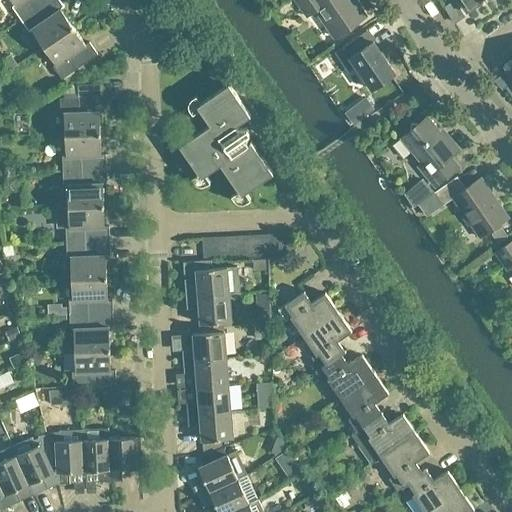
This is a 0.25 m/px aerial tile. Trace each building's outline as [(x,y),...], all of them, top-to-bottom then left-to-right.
[(47,0),(12,0),(15,4),(12,6),(21,18),(47,0)] [(73,26),(60,8),(64,5),(60,0),(47,0),(21,18),(29,31),(32,29),(44,46),(73,26)] [(366,15),(355,0),(295,0),(306,16),(316,10),(334,37),(366,15)] [(483,0),(445,0),(459,0),(467,11),(483,0)] [(98,53),(89,41),(85,44),(73,26),(44,46),(56,63),(53,65),(62,78),(98,53)] [(395,73),(373,41),(371,42),(364,32),(335,52),(346,68),(354,63),(372,89),(395,73)] [(10,53),(1,60),(8,71),(18,64),(10,53)] [(251,140),(248,143),(246,139),(249,131),(247,127),(238,128),(236,125),(250,114),(229,83),(201,102),(196,94),(193,97),(192,96),(192,97),(190,99),(189,100),(189,101),(188,103),(188,105),(189,107),(190,110),(189,110),(190,111),(190,110),(193,114),(200,109),(210,124),(179,145),(198,172),(191,177),(193,180),(193,181),(193,182),(194,181),(194,182),(195,182),(195,183),(196,183),(196,184),(197,184),(198,185),(199,185),(200,185),(201,185),(202,185),(203,185),(204,185),(205,185),(205,184),(206,184),(207,184),(208,183),(207,183),(210,181),(205,173),(220,163),(239,190),(231,195),(234,198),(233,198),(233,199),(234,199),(235,200),(237,202),(238,202),(240,202),(241,203),(242,203),(243,202),(245,202),(246,201),(247,202),(248,201),(247,200),(251,198),(246,191),(273,172),(251,140)] [(100,132),(99,110),(104,110),(103,95),(60,97),(60,113),(64,113),(65,134),(100,132)] [(436,185),(458,167),(450,157),(458,150),(447,136),(444,138),(426,116),(392,144),(403,156),(412,148),(425,164),(422,167),(436,185)] [(101,154),(100,132),(65,134),(66,155),(62,155),(63,170),(106,168),(106,154),(101,154)] [(103,204),(102,182),(107,182),(106,168),(63,170),(64,185),(67,185),(68,206),(103,204)] [(509,217),(481,177),(465,188),(457,176),(434,192),(443,204),(453,198),(480,237),(509,217)] [(423,178),(413,185),(424,199),(434,192),(423,178)] [(104,226),(103,204),(68,206),(69,226),(65,227),(66,242),(110,240),(109,226),(104,226)] [(305,239),(295,240),(296,255),(306,255),(305,239)] [(511,239),(495,252),(507,269),(511,267),(511,239)] [(106,276),(106,254),(110,254),(110,240),(66,242),(67,257),(70,256),(71,277),(106,276)] [(265,257),(252,258),(253,269),(266,269),(265,257)] [(186,297),(207,295),(229,293),(241,292),(238,266),(212,268),(211,259),(183,261),(184,274),(191,273),(192,278),(185,279),(185,286),(186,297)] [(107,298),(106,276),(71,277),(72,298),(69,299),(69,306),(69,313),(69,314),(113,312),(112,298),(107,298)] [(304,335),(338,311),(325,292),(307,305),(299,294),(278,308),(286,320),(291,317),(304,335)] [(231,320),(229,293),(207,295),(186,297),(187,308),(199,307),(200,323),(231,320)] [(258,322),(270,322),(269,293),(256,293),(258,322)] [(333,343),(352,330),(338,311),(304,335),(316,353),(311,357),(319,368),(337,356),(337,357),(341,354),(333,343)] [(110,348),(109,326),(114,326),(113,312),(69,314),(70,329),(74,328),(75,349),(110,348)] [(270,323),(255,324),(255,338),(271,337),(270,323)] [(17,325),(5,330),(9,340),(21,335),(17,325)] [(226,357),(224,331),(193,333),(194,349),(182,350),(183,361),(226,357)] [(111,370),(110,348),(75,349),(75,370),(72,370),(73,386),(116,384),(115,369),(111,370)] [(35,351),(29,360),(37,365),(43,357),(35,351)] [(340,397),(375,373),(362,354),(344,367),(337,357),(337,356),(319,368),(315,370),(323,382),(328,379),(340,397)] [(228,384),(226,357),(183,361),(184,372),(196,371),(197,386),(228,384)] [(370,405),(389,392),(375,373),(340,397),(353,415),(348,419),(356,430),(377,415),(370,405)] [(230,410),(228,384),(197,386),(198,401),(187,402),(187,414),(230,410)] [(271,393),(257,394),(258,407),(272,406),(271,393)] [(233,437),(230,410),(187,414),(188,425),(200,424),(202,440),(233,437)] [(234,413),(234,431),(270,429),(269,411),(234,413)] [(371,463),(381,456),(416,432),(403,413),(385,426),(377,415),(356,430),(351,434),(371,463)] [(111,481),(109,437),(109,427),(82,429),(83,439),(84,470),(99,469),(100,481),(111,481)] [(84,470),(83,439),(57,440),(55,431),(47,433),(58,483),(70,482),(69,470),(84,470)] [(411,464),(430,452),(416,432),(381,456),(394,475),(389,478),(397,490),(401,487),(418,475),(418,474),(411,464)] [(32,435),(12,445),(17,454),(29,483),(43,477),(48,488),(58,483),(47,433),(38,435),(39,437),(34,439),(32,435)] [(137,467),(136,436),(109,437),(111,481),(122,480),(122,468),(137,467)] [(288,449),(275,457),(280,463),(292,455),(288,449)] [(16,489),(29,483),(17,454),(0,461),(0,481),(10,505),(21,500),(16,489)] [(238,478),(227,454),(199,466),(205,481),(194,485),(199,496),(238,478)] [(425,511),(427,511),(461,489),(448,470),(429,482),(422,472),(418,474),(418,475),(401,487),(409,498),(413,495),(425,511)] [(219,511),(227,511),(258,498),(247,474),(238,478),(199,496),(204,506),(214,501),(219,511)] [(0,509),(10,505),(0,481),(0,509)] [(468,511),(474,508),(461,489),(427,511),(468,511)] [(342,493),(336,497),(342,507),(349,502),(347,499),(351,497),(346,491),(343,493),(342,493)] [(264,511),(258,498),(227,511),(264,511)]
